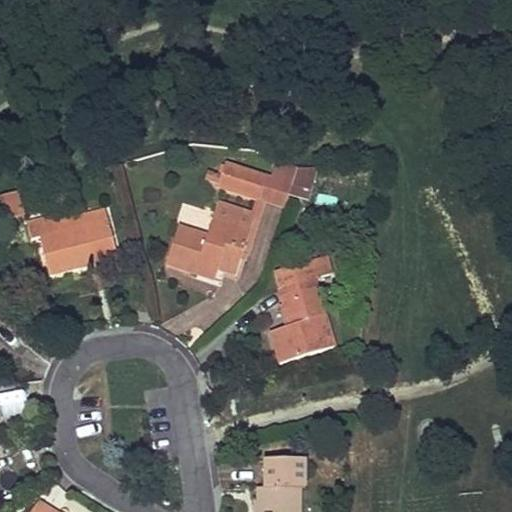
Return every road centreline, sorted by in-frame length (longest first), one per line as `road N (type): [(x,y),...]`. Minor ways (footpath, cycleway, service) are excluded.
road 1 (residential): [(197,511),(172,356),(135,344),(94,351)]
road 2 (residential): [(94,351),(71,363),(62,380),(66,452),(76,469),(143,511)]
